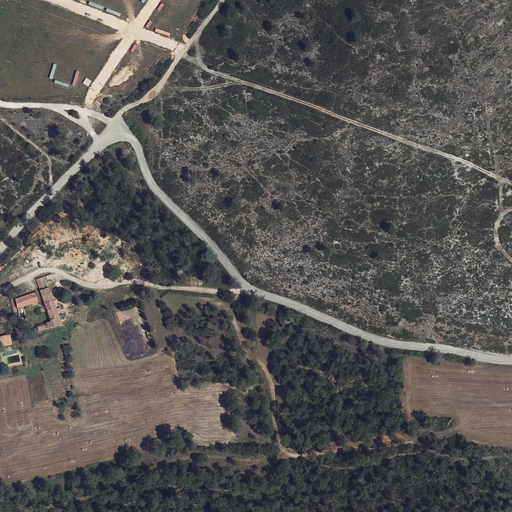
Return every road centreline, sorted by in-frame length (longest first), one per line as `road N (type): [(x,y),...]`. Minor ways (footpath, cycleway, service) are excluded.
road 1 (unclassified): [(511,360),(371,339),(245,286),(150,182),(138,144),(125,136),(96,147),(0,252)]
road 2 (track): [(195,35),(209,70),(499,176)]
road 3 (track): [(416,442),(301,457),(285,450),(268,375),(242,342),(234,310),(245,286)]
road 4 (track): [(0,287),(60,269),(93,287),(245,286)]
road 5 (track): [(120,136),(123,113),(152,98),(222,0)]
